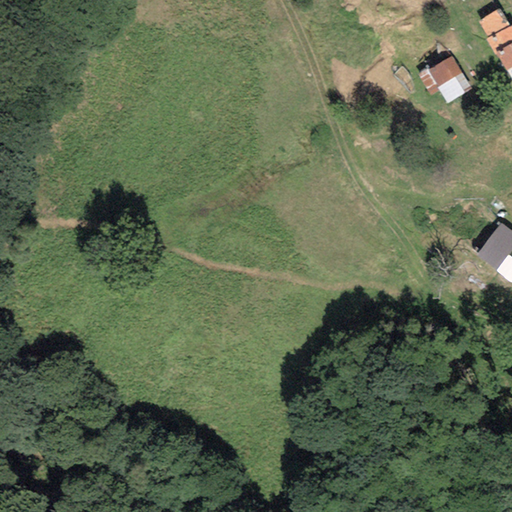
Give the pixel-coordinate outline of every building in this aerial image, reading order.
[(479,25),(489,41),(505,31),(495,15),(479,25)] [(486,43),(495,58),(511,48),(511,30),(511,28),(505,31),(489,41),(486,43)] [(511,48),(495,58),(505,75),(511,71),(511,48)] [(470,91),(451,60),(428,74),(447,105),(470,91)] [(511,260),(511,231),(502,224),(479,257),(502,274),(511,260)]
